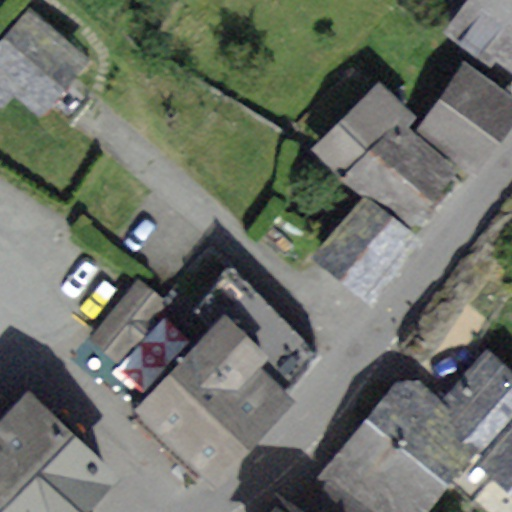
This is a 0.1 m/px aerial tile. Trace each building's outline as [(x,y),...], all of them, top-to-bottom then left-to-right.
[(511,0),(477,0),(451,34),(483,59),(489,63),(497,53),(511,63),(511,0)] [(83,58),(34,15),(0,53),(0,100),(15,83),(41,106),(83,58)] [(511,118),(511,101),(474,70),(424,128),(470,167),(511,118)] [(329,153),(409,221),(450,172),(402,131),(414,118),(382,91),(329,153)] [(407,233),(367,202),(322,257),(362,289),(407,233)] [(276,386),(308,353),(206,258),(164,303),(140,279),(91,331),(106,345),(91,361),(213,476),(287,396),(276,386)] [(370,511),(413,511),(474,443),(486,453),(478,463),(511,489),(511,375),(492,357),(464,388),(446,408),(440,414),(408,386),(355,447),(329,476),(370,511)] [(69,511),(104,472),(30,408),(0,442),(0,511),(69,511)]
